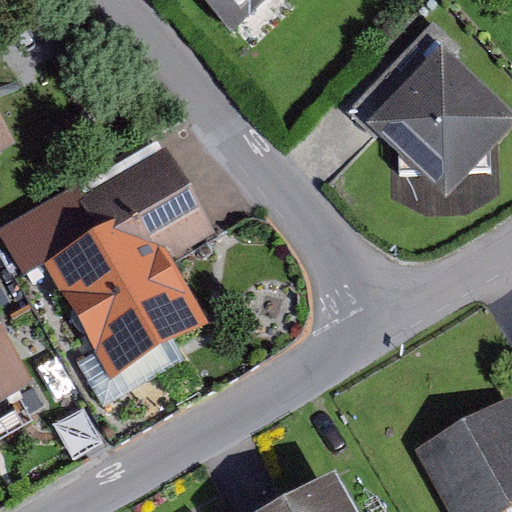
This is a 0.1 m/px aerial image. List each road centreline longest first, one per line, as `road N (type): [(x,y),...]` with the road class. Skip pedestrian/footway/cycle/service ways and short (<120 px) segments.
road 1 (residential): [(134,0),(411,319)]
road 2 (residential): [(76,511),(411,319)]
